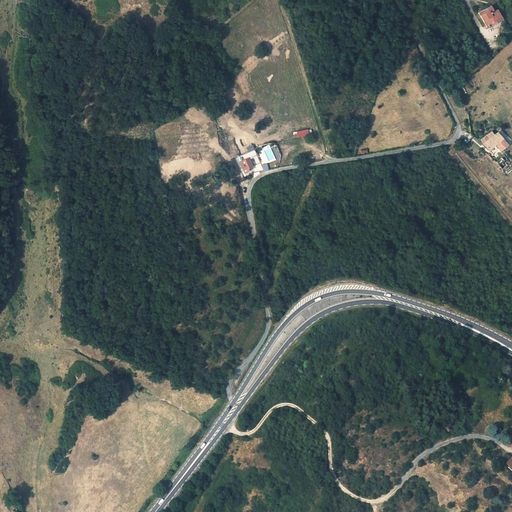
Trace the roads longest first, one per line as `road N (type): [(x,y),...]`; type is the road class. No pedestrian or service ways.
road 1 (unclassified): [(390,0),(457,128),(440,143),(251,180),(249,218),(267,323),(227,385),(234,403)]
road 2 (track): [(511,454),(476,436),(440,443),(372,502),(336,480),(323,429),(296,408),(277,405),(247,433),(223,421)]
road 3 (primary): [(416,306),(356,291),(310,302),(278,331),(234,403)]
road 4 (primary): [(238,406),(292,337),(328,309),(363,301),(416,306)]
